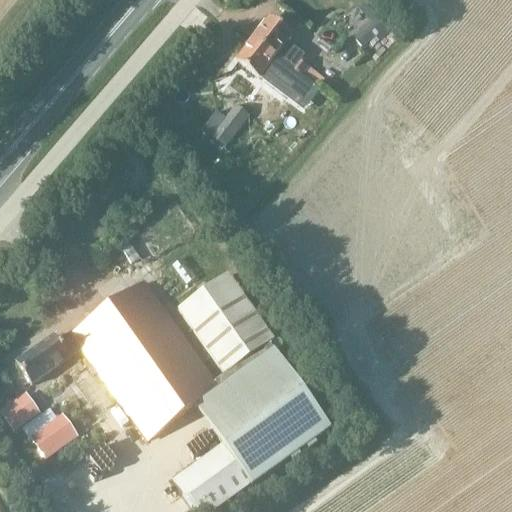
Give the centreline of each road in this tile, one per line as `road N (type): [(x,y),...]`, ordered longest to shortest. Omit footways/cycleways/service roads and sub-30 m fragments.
road 1 (unclassified): [(5,219),(192,0)]
road 2 (primary): [(0,163),(140,0)]
